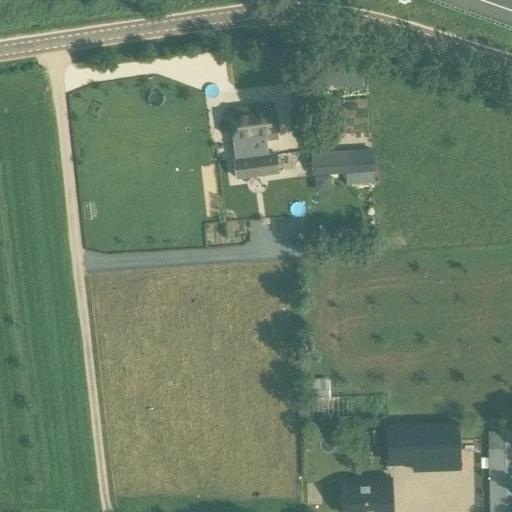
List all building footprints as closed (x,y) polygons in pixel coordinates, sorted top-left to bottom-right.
[(363,72),(316,67),(315,77),(318,77),(322,77),(362,82),(363,72)] [(273,103),(229,108),(238,175),(269,171),(265,140),(277,138),(273,103)] [(352,171),(351,155),(309,158),(310,174),(352,171)] [(379,214),(335,216),(336,234),(380,232),(379,214)] [(310,396),(331,397),(331,377),(310,377),(310,396)] [(458,423),(388,426),(389,462),(442,460),(442,449),(459,448),(458,423)] [(487,450),(488,511),(511,511),(511,447),(487,448),(487,450)] [(392,511),(391,482),(345,484),(345,511),(392,511)]
